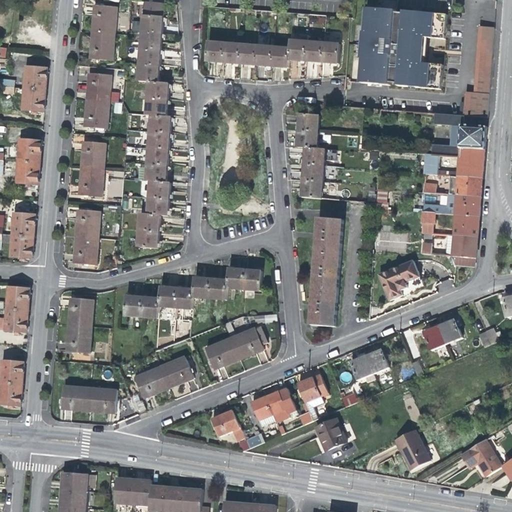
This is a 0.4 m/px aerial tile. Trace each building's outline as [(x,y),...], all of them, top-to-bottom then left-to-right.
[(164,5),(146,3),(145,17),(144,17),(143,31),(163,33),(163,25),(164,18),(163,18),(164,5)] [(116,33),(118,7),(96,5),(95,18),(94,32),(116,33)] [(445,39),(447,15),(404,11),(404,14),(396,13),(396,11),(367,9),(365,33),(364,32),(362,59),(363,59),(362,83),(442,89),(444,65),(423,64),(425,48),(421,47),(422,37),(445,39)] [(475,92),(490,93),(495,27),(480,26),(475,92)] [(163,33),(143,31),(142,48),(161,50),(162,43),(163,33)] [(114,59),(116,33),(94,32),(93,44),(92,57),(114,59)] [(307,62),(308,42),(292,40),(291,48),(290,60),(299,61),(307,62)] [(223,63),(225,43),(208,41),(207,62),(216,62),(223,63)] [(323,63),(325,43),(308,42),(307,62),(316,63),(323,63)] [(240,64),(242,44),(225,43),(223,63),(231,64),(240,64)] [(340,65),(342,45),(325,43),(323,63),(334,64),(340,65)] [(256,66),(258,46),(242,44),(240,64),(251,65),(256,66)] [(273,67),(274,47),(258,46),(256,66),(269,67),(273,67)] [(290,60),(291,48),(274,47),(273,67),(281,68),(289,68),(290,60)] [(142,48),(140,64),(160,66),(161,58),(161,50),(142,48)] [(140,64),(139,81),(150,82),(159,82),(159,74),(160,66),(140,64)] [(39,67),(35,67),(26,66),(23,109),(31,110),(35,110),(45,111),(46,100),(47,79),(48,68),(39,67)] [(111,101),(113,76),(90,74),(89,88),(88,100),(111,101)] [(6,79),(4,92),(14,93),(15,80),(6,79)] [(169,93),(170,83),(159,82),(150,82),(148,98),(168,100),(169,93)] [(490,93),(475,92),(466,91),(464,116),(488,118),(489,104),(490,93)] [(168,108),(168,100),(148,98),(147,114),(152,115),(167,116),(168,108)] [(109,128),(111,101),(88,100),(87,112),(86,127),(109,128)] [(452,127),(463,128),(464,125),(464,116),(436,113),(435,125),(452,127)] [(171,125),(172,116),(167,116),(152,115),(151,132),(171,133),(171,125)] [(317,133),(319,116),(300,115),(300,124),(299,132),(317,133)] [(464,125),(463,128),(462,147),(485,149),(486,138),(487,127),(464,125)] [(463,128),(452,127),(451,147),(462,147),(463,128)] [(170,141),(171,133),(151,132),(150,148),(169,150),(170,141)] [(316,150),(317,133),(299,132),(298,141),(298,149),(307,149),(316,150)] [(33,140),(29,140),(21,139),(17,182),(25,183),(30,183),(39,184),(40,173),(42,152),(42,141),(33,140)] [(105,170),(107,144),(85,142),(84,155),(83,168),(105,170)] [(433,145),(433,147),(432,151),(432,155),(440,156),(461,158),(462,147),(451,147),(433,145)] [(484,165),(485,149),(462,147),(461,158),(459,177),(483,179),(484,165)] [(169,158),(169,150),(150,148),(148,164),(168,166),(169,158)] [(325,167),(326,151),(316,150),(307,149),(306,158),(305,165),(325,167)] [(432,155),(426,155),(425,167),(439,168),(440,156),(432,155)] [(167,175),(168,166),(148,164),(147,181),(152,182),(167,183),(167,175)] [(323,183),(325,167),(305,165),(305,174),(304,182),(323,183)] [(439,168),(425,167),(425,174),(425,175),(438,176),(439,168)] [(103,196),(105,170),(83,168),(82,180),(81,194),(103,196)] [(458,194),(459,177),(457,177),(453,176),(451,176),(449,193),(458,194)] [(459,177),(458,194),(481,196),(482,188),(483,179),(459,177)] [(110,196),(123,196),(122,179),(109,179),(110,196)] [(171,192),(171,183),(167,183),(152,182),(150,198),(170,200),(171,192)] [(322,200),(323,183),(304,182),(303,190),(303,199),(322,200)] [(436,194),(436,193),(436,184),(425,183),(424,193),(436,194)] [(388,190),(378,190),(378,202),(387,203),(388,190)] [(456,215),(458,194),(449,193),(448,208),(425,206),(424,213),(434,213),(456,215)] [(458,194),(456,215),(480,217),(481,206),(481,196),(458,194)] [(169,208),(170,200),(150,198),(149,214),(161,215),(169,216),(169,208)] [(100,238),(102,211),(80,210),(79,224),(78,237),(100,238)] [(27,214),(23,214),(15,213),(11,256),(19,257),(23,257),(33,258),(34,246),(36,226),(36,215),(27,214)] [(434,225),(434,213),(424,213),(423,224),(434,225)] [(149,214),(142,214),(140,230),(160,231),(161,225),(161,215),(149,214)] [(455,236),(478,238),(479,226),(480,217),(456,215),(455,236)] [(344,220),(320,218),(319,231),(316,268),(312,312),(311,325),(335,327),(344,220)] [(160,231),(140,230),(139,246),(159,248),(159,239),(160,231)] [(478,238),(455,236),(454,241),(453,256),(457,256),(474,257),(476,257),(477,247),(478,238)] [(98,265),(100,238),(78,237),(77,249),(76,263),(98,265)] [(422,254),(431,255),(432,243),(423,242),(422,254)] [(474,257),(457,256),(456,265),(474,267),(474,262),(474,257)] [(380,275),(392,301),(405,295),(402,291),(406,289),(409,288),(407,282),(421,276),(414,260),(380,275)] [(241,271),(231,270),(230,282),(229,290),(245,291),(247,271),(241,271)] [(256,272),(247,271),(245,291),(261,293),(263,273),(256,272)] [(207,280),(197,279),(195,290),(195,298),(211,300),(213,280),(207,280)] [(223,281),(213,280),(211,300),(228,302),(229,290),(230,282),(223,281)] [(23,288),(19,288),(9,287),(6,330),(15,331),(20,331),(27,331),(28,320),(29,301),(30,288),(23,288)] [(173,288),(163,287),(161,299),(161,307),(177,309),(179,289),(173,288)] [(189,290),(179,289),(177,309),(193,310),(195,298),(195,290),(189,290)] [(143,317),(145,297),(137,297),(128,296),(126,316),(143,317)] [(153,298),(145,297),(143,317),(159,319),(161,307),(161,299),(153,298)] [(71,312),(70,325),(93,327),(95,300),(73,298),(71,312)] [(449,323),(441,326),(448,344),(463,338),(456,320),(449,323)] [(93,327),(70,325),(69,338),(68,351),(91,353),(93,327)] [(239,335),(232,338),(241,359),(256,353),(265,349),(263,343),(268,342),(262,326),(239,335)] [(433,351),(448,344),(441,326),(434,329),(422,334),(424,338),(427,337),(433,351)] [(494,329),(487,333),(493,345),(500,342),(494,329)] [(485,348),(493,345),(487,333),(480,336),(485,348)] [(229,364),(241,359),(232,338),(208,348),(216,369),(229,364)] [(375,353),(368,356),(375,375),(391,368),(383,350),(375,353)] [(368,383),(377,379),(375,375),(368,356),(361,359),(352,362),(360,381),(366,378),(368,383)] [(163,367),(171,388),(186,382),(196,377),(188,357),(163,367)] [(0,403),(9,404),(14,404),(21,405),(22,393),(24,373),(25,362),(18,362),(13,361),(4,361),(0,403)] [(413,364),(419,377),(426,374),(420,362),(413,364)] [(160,392),(171,388),(163,367),(139,377),(147,397),(160,392)] [(311,380),(299,385),(309,408),(324,402),(322,398),(330,395),(322,376),(311,380)] [(90,411),(92,389),(65,386),(64,399),(62,399),(61,405),(64,405),(64,408),(79,410),(90,411)] [(119,391),(92,389),(90,411),(105,412),(116,413),(119,391)] [(267,398),(275,417),(288,411),(295,408),(287,389),(278,393),(267,398)] [(343,398),(347,408),(365,400),(360,389),(353,391),(354,394),(343,398)] [(261,422),(275,417),(267,398),(260,401),(253,404),(261,422)] [(244,433),(234,411),(224,416),(214,420),(221,437),(235,432),(236,436),(244,433)] [(288,411),(275,417),(276,420),(290,415),(288,411)] [(305,426),(314,422),(312,416),(311,414),(301,418),(305,426)] [(275,417),(261,422),(263,427),(277,422),(276,420),(275,417)] [(348,443),(338,420),(318,429),(328,452),(339,447),(348,443)] [(419,431),(398,441),(406,459),(412,471),(433,460),(419,431)] [(247,440),(250,449),(265,443),(262,434),(247,440)] [(244,452),(250,449),(247,440),(240,443),(244,452)] [(502,469),(484,441),(484,442),(461,456),(466,465),(470,470),(478,465),(487,478),(502,469)] [(511,462),(503,468),(508,475),(511,480),(511,462)] [(90,492),(91,475),(81,475),(65,473),(64,490),(90,492)] [(134,506),(135,480),(127,479),(119,479),(117,505),(134,506)] [(152,506),(153,486),(153,481),(146,480),(135,480),(134,506),(152,506)] [(168,511),(169,487),(163,487),(153,486),(152,506),(151,511),(168,511)] [(184,511),(186,488),(178,487),(169,487),(168,511),(184,511)] [(202,511),(203,507),(203,489),(197,488),(186,488),(184,511),(202,511)] [(89,509),(90,492),(64,490),(63,499),(63,507),(89,509)] [(226,502),(224,511),(243,511),(244,504),(237,503),(226,502)]
